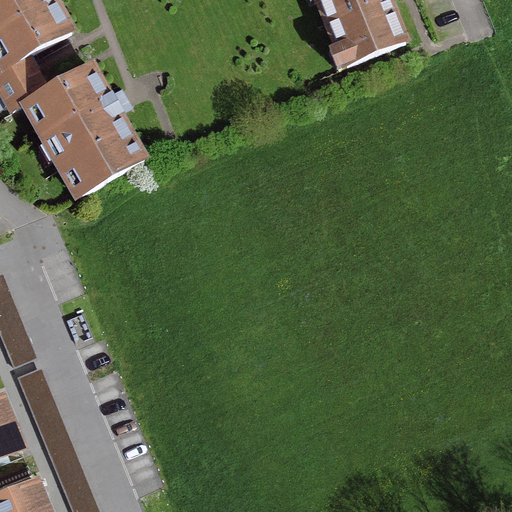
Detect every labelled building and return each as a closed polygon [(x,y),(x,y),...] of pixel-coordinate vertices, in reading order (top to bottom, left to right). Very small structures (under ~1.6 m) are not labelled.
[(0,0),(0,44),(13,66),(14,68),(26,61),(69,36),(52,5),(56,2),(54,0),(0,0)] [(316,0),(345,70),(403,46),(386,3),(390,1),(389,0),(316,0)] [(45,93),(26,61),(14,68),(13,66),(0,73),(0,96),(11,115),(33,102),(32,101),(45,93)] [(88,69),(45,93),(32,101),(33,102),(50,131),(40,136),(60,171),(69,166),(86,195),(86,196),(142,164),(117,119),(121,117),(121,116),(110,98),(110,97),(106,100),(88,69)] [(0,274),(0,332),(14,367),(36,359),(2,274),(0,274)] [(73,511),(99,511),(41,369),(19,379),(73,511)] [(2,398),(0,398),(0,460),(23,451),(18,438),(8,415),(2,398)] [(36,482),(0,496),(0,511),(48,511),(42,497),(36,482)]
